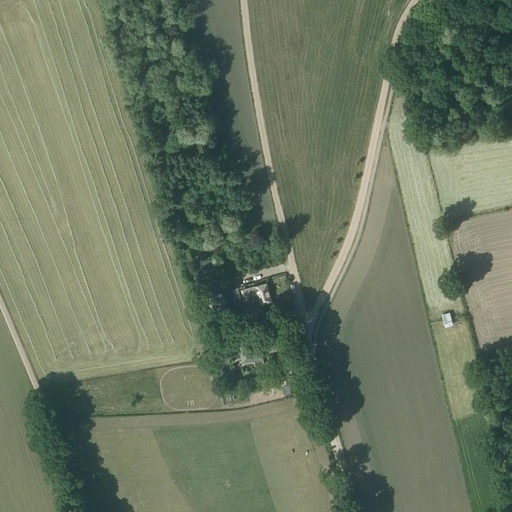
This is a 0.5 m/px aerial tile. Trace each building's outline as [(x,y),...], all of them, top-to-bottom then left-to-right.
[(505,16),(498,23),(504,28),(510,22),(505,16)] [(511,24),(502,32),(507,38),(511,34),(511,24)] [(464,48),(461,61),(468,63),(471,50),(464,48)] [(178,190),(173,192),(177,204),(183,202),(178,190)] [(212,233),(209,238),(217,242),(220,237),(212,233)] [(251,310),(240,313),(241,318),(261,312),(259,304),(270,300),(265,284),(242,291),(243,296),(250,294),(252,301),(249,302),(251,310)] [(237,287),(230,289),(233,300),(239,298),(237,287)] [(220,294),(205,299),(208,310),(213,309),(214,313),(225,309),(220,294)] [(236,317),(234,309),(226,311),(229,320),(236,317)] [(453,326),(449,313),(441,315),(445,328),(453,326)] [(247,320),(227,326),(229,333),(249,327),(247,320)] [(262,324),(265,336),(278,334),(275,321),(262,324)] [(280,346),(278,334),(265,336),(266,346),(259,347),(258,340),(238,344),(240,344),(244,362),(261,359),(260,352),(272,349),(272,347),(280,346)]
